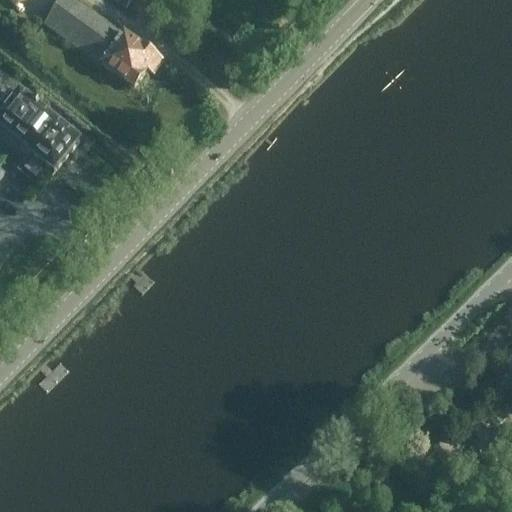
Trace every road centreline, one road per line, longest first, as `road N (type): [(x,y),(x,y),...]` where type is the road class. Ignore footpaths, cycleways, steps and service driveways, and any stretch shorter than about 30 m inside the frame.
road 1 (tertiary): [(0,377),(369,0)]
road 2 (unclassified): [(261,511),(511,270)]
road 3 (unknown): [(97,0),(254,116)]
